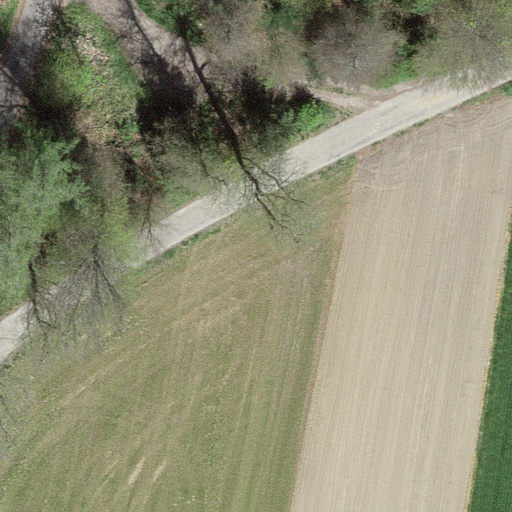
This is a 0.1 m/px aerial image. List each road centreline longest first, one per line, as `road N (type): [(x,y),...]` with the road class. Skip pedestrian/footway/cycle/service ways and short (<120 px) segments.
road 1 (track): [(0,326),(260,164),(511,50)]
road 2 (track): [(408,98),(214,68),(163,45),(119,0)]
road 3 (track): [(46,0),(0,136)]
